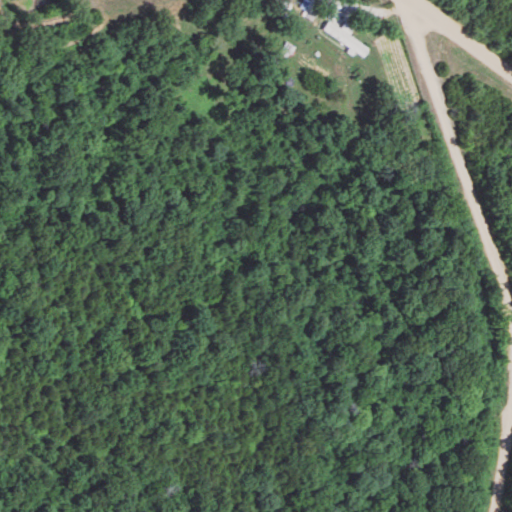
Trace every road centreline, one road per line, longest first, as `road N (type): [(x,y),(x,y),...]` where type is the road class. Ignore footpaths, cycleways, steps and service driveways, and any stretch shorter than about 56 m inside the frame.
road 1 (residential): [(493,511),(511,327),(402,0)]
road 2 (residential): [(511,79),(406,0)]
